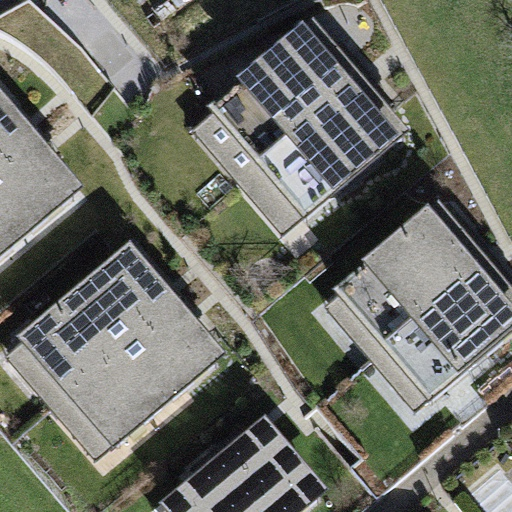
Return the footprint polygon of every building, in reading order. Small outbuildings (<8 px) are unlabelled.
[(237,189),(361,83),(313,27),(208,116),(211,120),(192,137),(237,189)] [(361,83),(237,189),(283,243),(302,227),(304,230),(410,140),(361,83)] [(0,170),(36,140),(0,97),(0,170)] [(36,140),(0,170),(0,264),(83,195),(36,140)] [(370,365),(493,259),(449,208),(443,213),(440,209),(334,299),(337,302),(324,313),(370,365)] [(5,362),(51,417),(178,308),(129,251),(17,346),(20,350),(5,362)] [(511,280),(493,259),(370,365),(416,419),(428,409),(431,412),(511,342),(511,280)] [(226,364),(178,308),(51,417),(95,468),(111,455),(114,458),(226,364)] [(313,511),(330,498),(265,424),(161,511),(313,511)]
